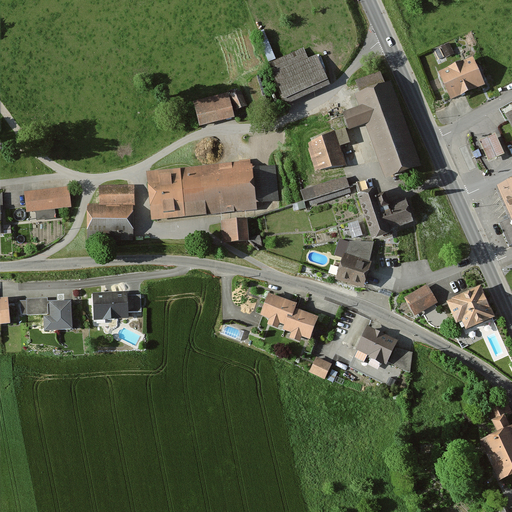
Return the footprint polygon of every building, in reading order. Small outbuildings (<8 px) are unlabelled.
[(329,86),(317,59),(308,62),(304,51),(277,63),(265,34),(257,38),(285,105),(329,86)] [(476,63),(441,79),(453,106),(488,90),(476,63)] [(423,173),(392,89),(357,102),(362,115),(346,120),(352,137),(367,131),(387,186),(423,173)] [(240,90),(231,94),(238,108),(247,104),(240,90)] [(235,117),(228,93),(194,102),(201,126),(235,117)] [(336,136),(309,147),(317,179),(346,172),(341,151),(350,149),(346,134),(336,136)] [(505,159),(496,140),(481,147),(490,166),(505,159)] [(182,174),(149,178),(155,227),(258,215),(258,209),(280,206),(276,169),(253,172),(252,163),(240,164),(240,165),(181,172),(182,174)] [(351,193),(347,181),(302,195),(306,207),(351,193)] [(370,199),(366,187),(357,190),(375,247),(394,241),(392,236),(415,229),(410,214),(393,219),(387,202),(379,205),(377,197),(370,199)] [(511,188),(501,194),(509,211),(511,216),(511,220),(502,225),(511,247),(511,188)] [(135,189),(100,190),(100,207),(89,207),(90,244),(136,242),(135,211),(136,211),(135,189)] [(70,192),(26,196),(28,216),(72,212),(70,192)] [(246,219),(222,222),(223,242),(248,240),(246,219)] [(358,221),(348,223),(352,238),(363,234),(358,221)] [(376,249),(351,248),(347,260),(346,260),(338,289),(366,297),(374,269),(371,268),(376,249)] [(437,300),(426,284),(406,297),(417,314),(437,300)] [(495,315),(480,285),(464,293),(447,301),(457,323),(462,320),(466,329),(495,315)] [(129,298),(94,299),(95,325),(130,324),(130,316),(142,315),(142,299),(129,300),(129,298)] [(299,311),(271,300),(262,324),(272,327),(270,332),(280,336),(282,331),(286,333),(285,337),(294,340),(292,346),(303,350),(305,345),(312,347),(320,324),(298,316),(299,311)] [(48,320),(48,302),(28,303),(28,321),(48,320)] [(0,330),(11,330),(10,304),(0,304),(0,330)] [(74,307),(51,308),(51,322),(45,322),(46,337),(75,335),(74,307)] [(400,346),(368,333),(358,357),(372,363),(371,365),(388,372),(400,346)] [(333,369),(317,362),(310,377),(326,384),(333,369)] [(511,433),(506,421),(511,418),(511,414),(508,405),(488,414),(501,440),(483,448),(502,489),(511,484),(511,433)]
